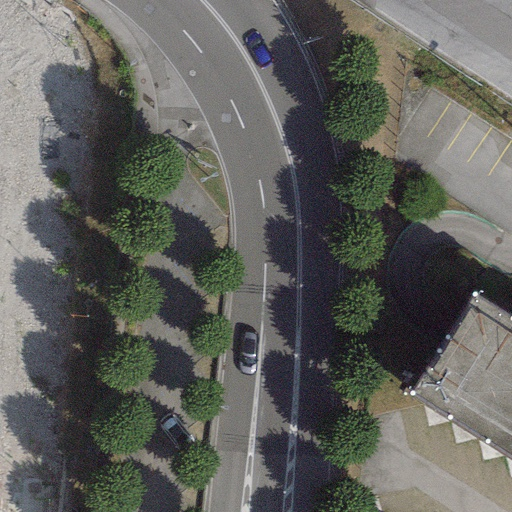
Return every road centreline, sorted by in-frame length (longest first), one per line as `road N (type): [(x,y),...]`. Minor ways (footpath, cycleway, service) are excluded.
road 1 (primary): [(264,511),(287,202),(261,100),(227,44),(183,0)]
road 2 (unclassified): [(408,154),(511,221)]
